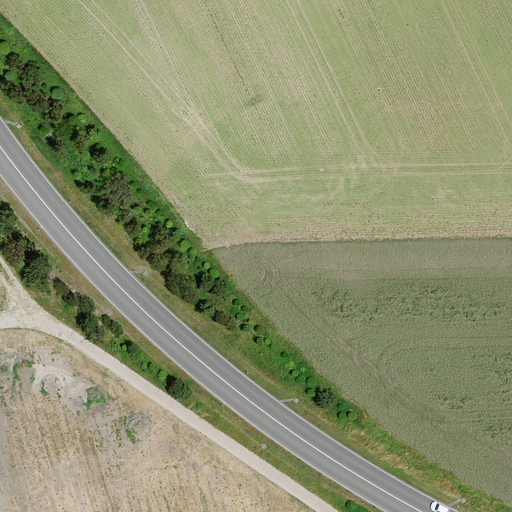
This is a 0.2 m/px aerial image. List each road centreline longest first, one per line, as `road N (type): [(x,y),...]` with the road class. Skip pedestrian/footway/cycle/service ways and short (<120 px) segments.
road 1 (secondary): [(420,511),(202,365),(97,266),(0,143)]
road 2 (track): [(324,511),(29,312),(0,319)]
